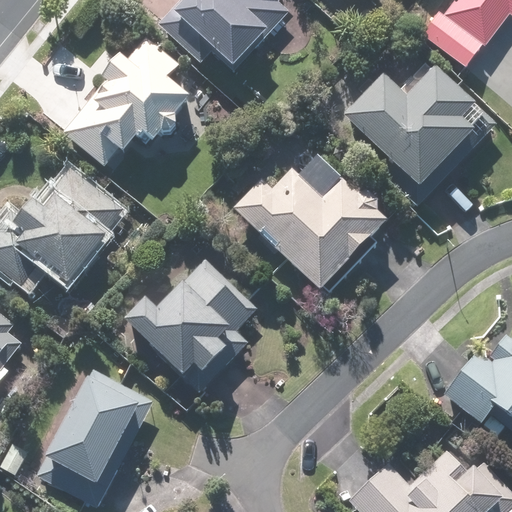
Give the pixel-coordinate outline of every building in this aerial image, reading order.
[(187,0),(163,25),(206,66),(217,54),(239,76),(296,17),(284,5),(288,0),(187,0)] [(511,0),(457,0),(429,36),(471,70),(511,18),(511,0)] [(112,82),(72,133),(110,168),(128,149),(134,155),(151,137),(161,146),(174,132),(188,134),(188,119),(203,101),(179,81),(189,69),(153,40),(135,62),(127,57),(109,80),(112,82)] [(415,98),(389,77),(341,128),(425,208),(437,195),(432,190),(486,133),(472,120),(485,106),(444,68),(415,98)] [(129,213),(76,169),(49,204),(45,201),(27,224),(16,215),(0,235),(0,264),(27,285),(44,263),(78,290),(119,237),(114,233),(129,213)] [(269,181),(241,208),(330,294),(398,222),(352,178),(331,200),(300,170),(280,191),(269,181)] [(263,309),(211,263),(168,307),(158,298),(134,323),(185,373),(167,392),(189,413),(253,346),(240,333),(263,309)] [(0,393),(16,374),(11,369),(29,347),(14,335),(20,328),(0,312),(0,393)] [(511,340),(498,361),(481,349),(451,393),(491,421),(502,404),(511,410),(511,426),(510,429),(511,430),(511,340)] [(162,406),(101,372),(42,477),(103,511),(162,406)] [(511,511),(511,486),(490,463),(478,473),(456,449),(416,485),(395,462),(353,499),(364,511),(511,511)]
